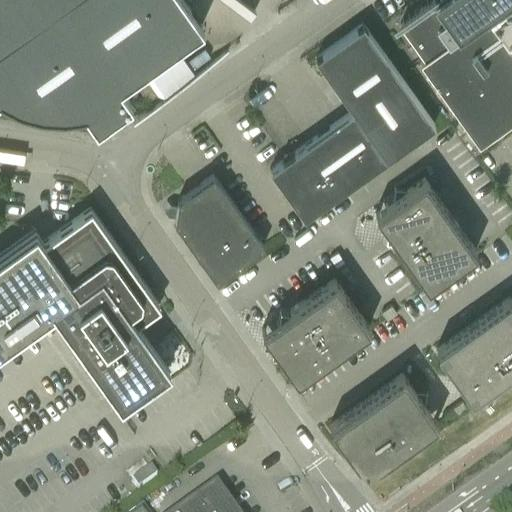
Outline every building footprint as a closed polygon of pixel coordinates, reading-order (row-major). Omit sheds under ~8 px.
[(183,0),(0,0),(0,96),(3,98),(8,101),(13,103),(19,106),(25,108),(30,109),(36,110),(42,111),(48,112),(54,112),(60,112),(65,112),(71,112),(77,111),(83,109),(94,125),(87,130),(88,131),(130,100),(118,84),(201,25),(183,0)] [(511,0),(431,0),(399,23),(423,55),(419,58),(477,141),(511,115),(511,0)] [(352,108),(386,156),(434,123),(362,22),(314,56),(352,109),(352,108)] [(137,85),(150,103),(159,96),(147,79),(137,85)] [(352,108),(352,109),(269,168),(303,216),(386,156),(352,108)] [(215,278),(263,244),(212,173),(181,195),(181,196),(176,199),(173,219),(176,223),(215,278)] [(426,284),(475,249),(423,176),(405,188),(394,186),(392,198),(374,211),(386,228),(385,237),(394,239),(426,284)] [(0,252),(0,345),(52,309),(119,403),(169,367),(151,342),(156,339),(157,329),(153,323),(143,321),(139,324),(136,320),(159,303),(90,206),(43,240),(35,228),(0,252)] [(271,357),(283,359),(295,377),(368,325),(333,276),(288,308),(279,307),(277,316),(260,328),(273,346),(271,357)] [(448,365),(446,376),(446,377),(458,379),(470,396),(485,386),(487,384),(497,386),(497,385),(498,376),(511,366),(511,300),(508,295),(435,347),(448,365)] [(417,442),(418,442),(419,432),(436,420),(424,403),(426,391),(414,389),(402,371),(329,424),(363,472),(408,441),(417,442)] [(131,481),(137,490),(156,476),(150,468),(131,481)] [(231,511),(217,492),(214,488),(180,511),(231,511)]
